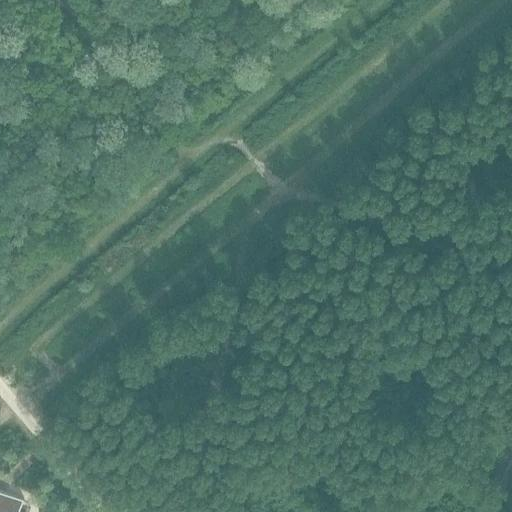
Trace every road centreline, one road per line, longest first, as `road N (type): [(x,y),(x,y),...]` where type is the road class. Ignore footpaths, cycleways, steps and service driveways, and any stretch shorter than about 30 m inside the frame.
road 1 (track): [(10,399),(506,0)]
road 2 (track): [(511,241),(278,187),(238,262),(221,367),(180,511)]
road 3 (track): [(448,0),(0,368)]
road 4 (track): [(235,141),(0,330)]
road 5 (track): [(398,0),(235,141)]
